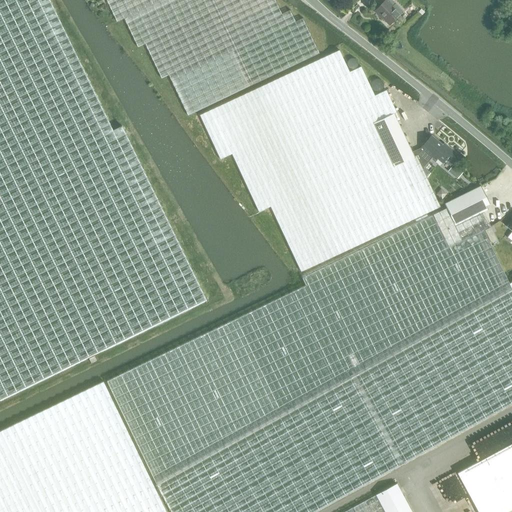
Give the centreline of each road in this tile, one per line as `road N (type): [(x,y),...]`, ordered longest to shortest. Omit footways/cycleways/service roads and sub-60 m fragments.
road 1 (unclassified): [(511,164),(309,0)]
road 2 (unclassified): [(324,511),(511,413)]
